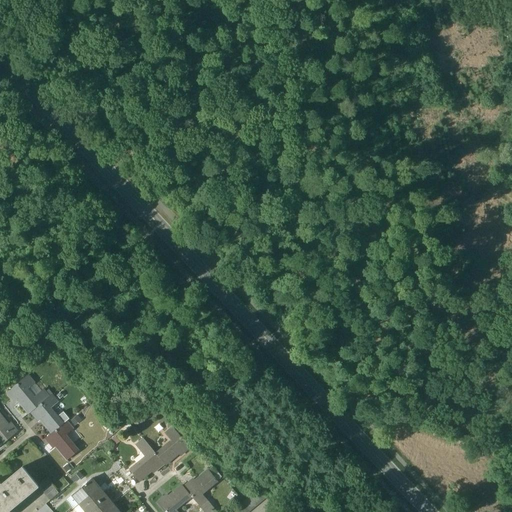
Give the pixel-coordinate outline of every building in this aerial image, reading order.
[(31,402),(24,393),(34,384),(28,377),(8,393),(13,399),(15,398),(29,415),(31,413),(39,406),(34,399),(31,402)] [(55,421),(48,413),(58,404),(51,396),(39,406),(31,413),(36,419),(38,417),(52,434),(63,425),(58,419),(55,421)] [(8,425),(0,416),(0,446),(17,433),(10,424),(8,425)] [(70,448),(63,439),(73,431),(66,423),(63,425),(52,434),(46,439),(52,445),(54,444),(68,461),(78,452),(73,445),(70,448)] [(163,449),(156,455),(164,464),(165,466),(182,452),(183,454),(189,449),(173,429),(165,435),(173,445),(165,452),(163,449)] [(140,468),(137,465),(130,471),(139,481),(156,467),(158,469),(164,464),(156,455),(147,444),(140,451),(148,461),(140,468)] [(0,511),(8,511),(38,489),(38,488),(24,470),(2,488),(0,484),(0,511)] [(208,471),(192,485),(190,484),(184,489),(191,497),(201,508),(208,502),(200,492),(208,485),(211,488),(217,482),(208,471)] [(92,480),(73,496),(80,504),(99,488),(92,480)] [(59,494),(47,481),(38,488),(38,489),(50,502),(59,494)] [(184,489),(182,486),(165,500),(164,499),(158,504),(164,511),(177,511),(173,507),(182,500),(184,503),(191,497),(184,489)] [(99,488),(80,504),(86,511),(87,511),(106,497),(99,488)] [(258,490),(253,494),(261,503),(265,499),(258,490)] [(261,503),(253,494),(249,497),(256,506),(261,503)] [(73,496),(67,501),(73,509),(80,504),(73,496)] [(106,497),(87,511),(104,511),(113,505),(106,497)] [(256,506),(249,497),(245,501),(252,510),(256,506)] [(249,511),(252,510),(245,501),(241,504),(246,511),(249,511)]
